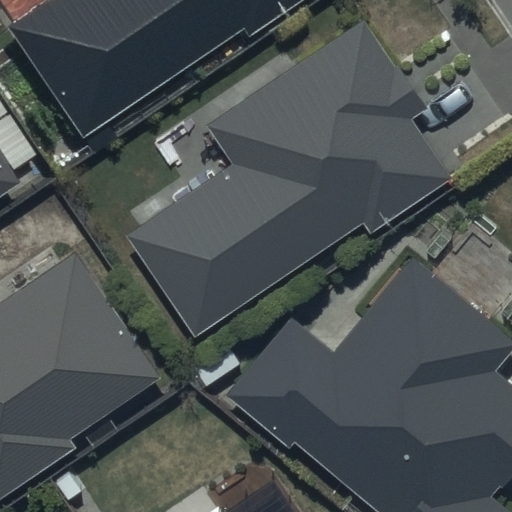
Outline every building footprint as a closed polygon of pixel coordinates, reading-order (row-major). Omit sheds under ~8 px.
[(17,0),(2,11),(74,120),(234,13),(238,20),(267,0),(17,0)] [(377,218),(449,169),(411,113),(426,102),(365,14),(216,116),(246,159),(140,231),(200,318),(367,204),(377,218)] [(0,193),(19,180),(0,152),(0,193)] [(0,498),(75,448),(69,440),(162,377),(76,251),(0,302),(0,498)] [(505,339),(416,265),(340,357),(293,319),(236,388),(293,434),(298,428),(400,511),(509,511),(483,491),(511,455),(511,389),(483,366),(505,339)]
